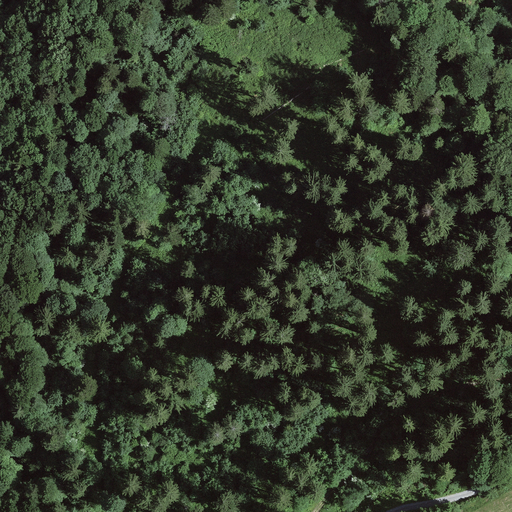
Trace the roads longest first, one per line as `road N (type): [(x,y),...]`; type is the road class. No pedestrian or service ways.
road 1 (track): [(314,511),(403,413),(511,375)]
road 2 (track): [(394,511),(430,488),(511,471)]
